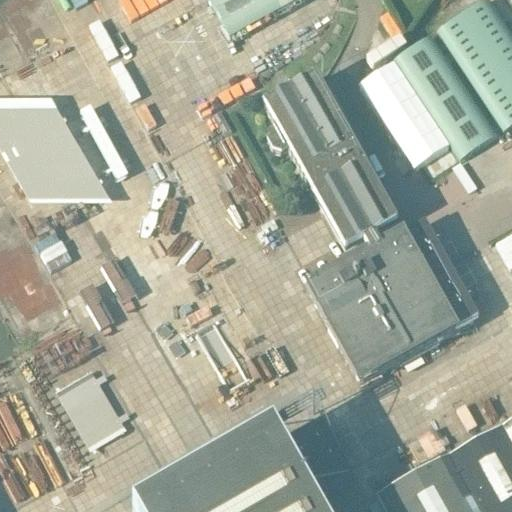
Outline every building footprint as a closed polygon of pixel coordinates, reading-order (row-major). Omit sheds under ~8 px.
[(300,0),(213,0),(207,3),(228,41),(300,0)] [(502,138),(511,131),(511,43),(486,4),(436,38),(502,138)] [(393,66),(459,166),(495,142),(429,42),(393,66)] [(355,185),(366,178),(314,85),(263,113),(275,135),(268,139),(266,147),(272,159),(280,161),(287,157),(313,203),(352,181),(355,185)] [(473,326),(426,240),(425,239),(424,238),(423,237),(422,236),(420,235),(418,234),(417,234),(414,234),(413,235),(411,236),(387,248),(385,243),(377,241),(337,263),(343,274),(306,294),(359,389),(473,326)] [(321,428),(328,424),(320,408),(135,511),(314,511),(311,506),(353,483),(321,428)] [(511,511),(511,427),(440,467),(377,502),(381,511),(511,511)]
